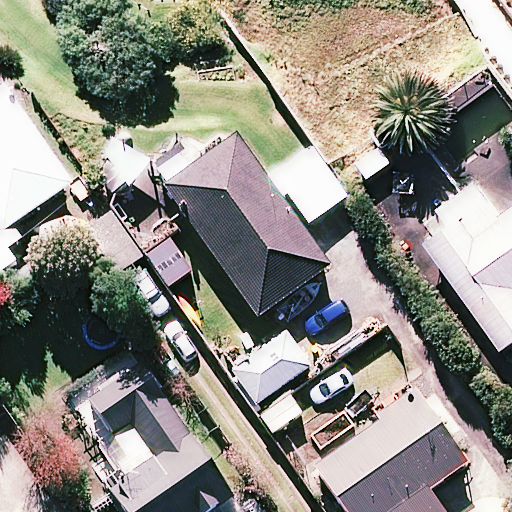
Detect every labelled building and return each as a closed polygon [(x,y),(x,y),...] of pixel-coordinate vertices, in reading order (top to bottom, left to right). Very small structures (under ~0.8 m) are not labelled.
[(0,96),(0,232),(5,238),(71,188),(1,96),(0,96)] [(103,153),(102,186),(117,203),(152,171),(121,137),(103,153)] [(268,183),(238,139),(164,190),(256,324),(329,273),(282,204),(288,200),(308,228),(346,203),(312,153),(268,183)] [(511,345),(511,212),(500,221),(477,187),(417,229),(503,352),(511,345)] [(141,261),(104,209),(80,227),(117,279),(141,261)] [(0,277),(15,267),(0,246),(0,277)] [(309,371),(286,340),(234,379),(257,410),(309,371)] [(243,511),(234,511),(131,361),(73,401),(105,447),(92,456),(115,489),(107,494),(119,511),(256,511),(252,506),(243,511)] [(314,474),(342,511),(433,511),(423,498),(464,468),(414,400),(314,474)]
